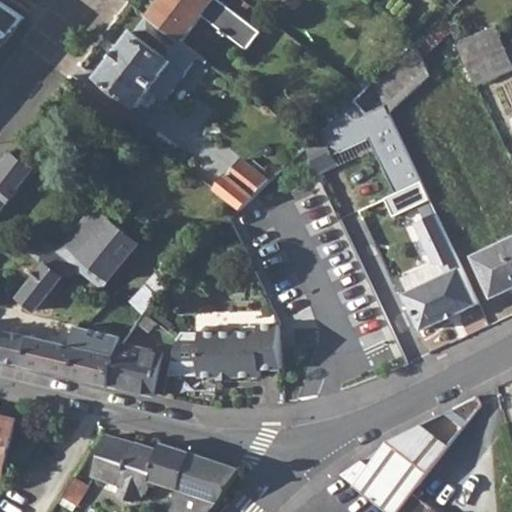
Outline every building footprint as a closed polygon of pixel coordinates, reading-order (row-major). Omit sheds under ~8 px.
[(0,0),(0,50),(27,16),(3,0),(0,0)] [(160,0),(149,15),(182,41),(203,14),(248,48),(261,31),(221,0),(160,0)] [(182,41),(149,15),(136,32),(134,31),(99,75),(139,106),(152,89),(165,99),(199,54),(182,41)] [(458,17),(448,21),(453,30),(456,37),(466,33),(458,17)] [(448,19),(377,83),(390,111),(431,74),(423,57),(453,30),(448,21),(448,19)] [(496,25),(458,41),(468,62),(472,60),(505,47),(496,25)] [(472,60),(468,62),(476,82),(511,66),(511,64),(505,47),(472,60)] [(342,119),(309,149),(319,171),(358,153),(342,119)] [(11,150),(0,164),(0,183),(15,196),(35,169),(11,150)] [(228,176),(217,189),(241,207),(270,181),(244,160),(231,177),(228,176)] [(0,183),(0,252),(9,241),(1,235),(14,219),(4,209),(15,196),(0,183)] [(96,207),(70,238),(85,250),(74,264),(103,287),(140,241),(96,207)] [(447,233),(437,212),(416,222),(434,260),(443,263),(447,273),(406,292),(423,329),(448,317),(447,313),(456,309),(459,313),(479,303),(447,233)] [(19,295),(37,309),(55,286),(74,264),(85,250),(70,238),(60,251),(43,238),(32,252),(29,249),(12,269),(30,282),(19,295)] [(511,238),(474,256),(493,296),(511,286),(511,238)] [(143,311),(137,321),(147,329),(156,320),(144,310),(143,311)] [(97,336),(118,341),(120,332),(74,323),(73,331),(81,332),(97,336)] [(200,376),(220,376),(220,374),(233,373),(233,375),(261,375),(261,368),(282,368),(280,323),(259,323),(259,330),(220,331),(214,325),(204,325),(201,331),(183,333),(178,338),(168,374),(201,374),(200,376)] [(0,358),(16,362),(23,332),(6,329),(0,353),(0,358)] [(71,374),(81,332),(73,331),(70,343),(55,340),(48,369),(71,374)] [(23,364),(30,334),(23,332),(16,362),(23,364)] [(81,332),(71,374),(88,378),(97,336),(81,332)] [(30,334),(23,364),(48,369),(55,340),(30,334)] [(97,336),(88,378),(110,382),(113,353),(119,346),(121,341),(118,341),(97,336)] [(113,353),(110,382),(153,393),(162,351),(121,341),(119,346),(113,353)] [(388,444),(372,465),(410,495),(413,492),(437,462),(469,420),(453,408),(447,412),(437,415),(426,425),(423,426),(412,427),(396,433),(395,435),(388,444)] [(16,418),(0,414),(0,469),(3,470),(16,418)] [(165,442),(160,441),(158,447),(107,433),(94,475),(145,492),(151,477),(179,486),(172,511),(174,511),(209,511),(223,496),(241,468),(206,456),(204,456),(165,442)] [(344,473),(358,484),(394,511),(397,511),(410,495),(372,465),(365,460),(344,473)] [(74,476),(62,494),(77,502),(88,485),(74,476)] [(438,511),(413,492),(410,495),(397,511),(438,511)]
